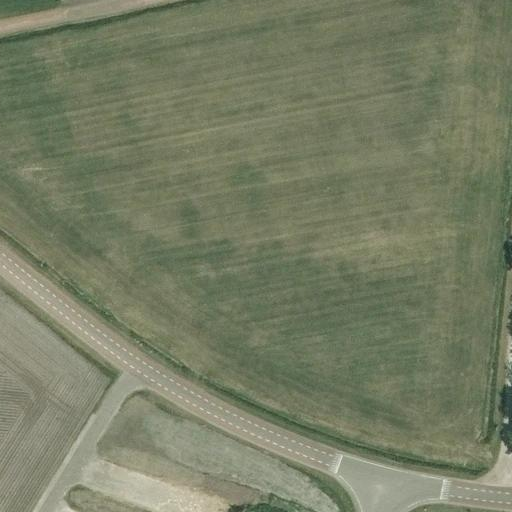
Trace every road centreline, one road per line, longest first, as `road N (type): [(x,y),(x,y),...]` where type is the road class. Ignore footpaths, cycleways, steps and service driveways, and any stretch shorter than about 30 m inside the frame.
road 1 (tertiary): [(389,484),(175,391),(0,258)]
road 2 (track): [(0,26),(130,0)]
road 3 (tertiary): [(389,484),(511,501)]
